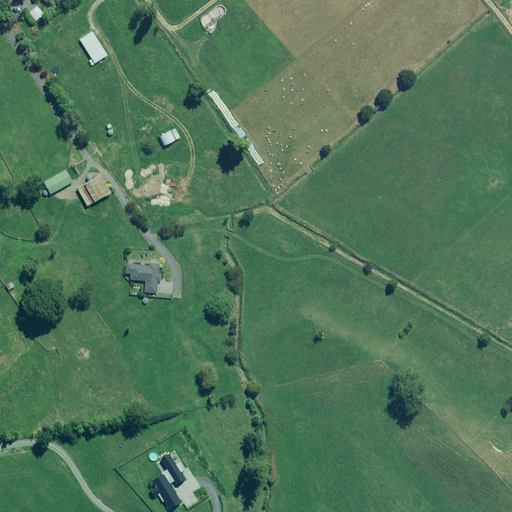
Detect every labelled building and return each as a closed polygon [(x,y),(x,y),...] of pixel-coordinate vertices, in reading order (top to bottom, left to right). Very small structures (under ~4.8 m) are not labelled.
[(45,15),(39,6),(30,13),(37,21),(45,15)] [(108,55),(93,32),(81,40),(95,63),(108,55)] [(181,137),(177,128),(159,137),(164,146),(181,137)] [(73,181),(67,170),(45,182),(52,194),(73,181)] [(112,193),(102,175),(78,188),(88,206),(112,193)] [(150,265),(129,264),(127,264),(126,274),(132,274),(131,280),(146,281),(146,292),(173,294),(174,283),(162,282),(163,273),(160,273),(161,264),(150,264),(150,265)] [(11,279),(4,283),(9,291),(16,286),(11,279)] [(149,302),(149,301),(149,300),(148,299),(148,298),(146,297),(145,297),(144,297),(142,297),(141,298),(141,299),(141,301),(141,302),(141,303),(142,304),(143,305),(145,305),(146,305),(147,305),(148,304),(149,302)] [(163,502),(165,502),(170,509),(182,502),(171,484),(175,481),(178,485),(186,479),(182,472),(186,470),(181,462),(177,464),(170,454),(161,459),(168,469),(162,473),(163,475),(153,481),(156,487),(151,490),(155,497),(159,495),(163,502)]
